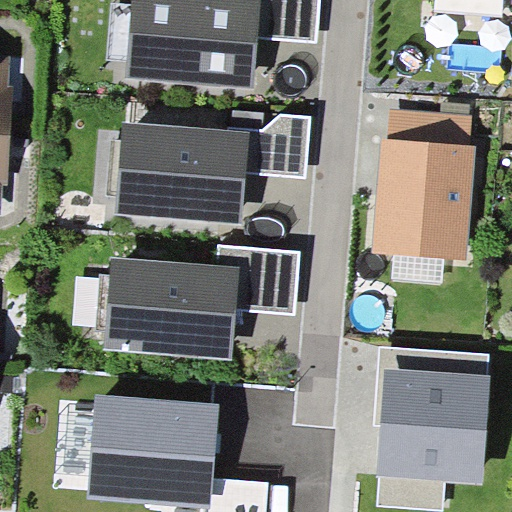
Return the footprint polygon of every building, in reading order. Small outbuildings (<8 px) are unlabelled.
[(264,0),(144,0),(139,69),(258,79),(264,0)] [(471,117),(391,110),(380,241),(460,248),(471,117)] [(252,133),(133,124),(127,203),(246,213),(252,133)] [(244,270),(125,260),(118,340),(237,350),(244,270)] [(486,374),(388,367),(379,499),(438,503),(441,471),(479,474),(486,374)] [(87,498),(210,507),(218,404),(95,395),(87,498)]
